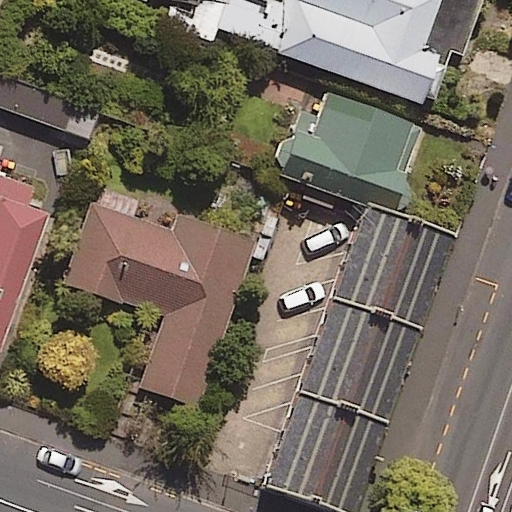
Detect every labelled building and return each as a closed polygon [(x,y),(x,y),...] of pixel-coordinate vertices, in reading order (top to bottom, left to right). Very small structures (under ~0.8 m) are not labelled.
[(139,0),(283,56),(300,0),(139,0)] [(300,0),(283,56),(443,104),(474,0),(300,0)] [(0,68),(0,105),(54,125),(66,92),(0,68)] [(417,198),(441,122),(314,83),(290,158),(417,198)] [(0,153),(2,147),(0,146),(0,355),(3,356),(54,215),(30,206),(37,187),(0,173),(3,166),(0,165),(0,153)] [(172,231),(92,204),(65,283),(163,316),(138,390),(200,411),(258,244),(177,216),(172,231)] [(360,204),(254,486),(323,511),(346,511),(450,238),(360,204)]
